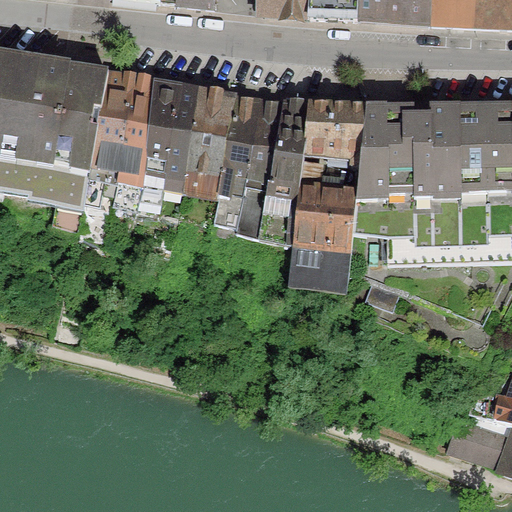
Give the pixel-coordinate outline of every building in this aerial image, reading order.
[(178,0),(177,8),(216,12),(216,0),(178,0)] [(265,0),(265,18),(308,21),(310,0),(265,0)] [(359,0),(310,0),(308,21),(358,23),(359,0)] [(359,0),(358,23),(432,28),(430,0),(359,0)] [(511,31),(511,0),(430,0),(432,28),(511,31)] [(0,193),(85,206),(109,79),(0,62),(0,193)] [(101,197),(117,200),(136,84),(109,79),(85,206),(99,211),(101,197)] [(138,216),(139,213),(157,88),(136,84),(117,200),(114,211),(138,216)] [(161,217),(166,187),(182,93),(157,88),(139,213),(161,217)] [(166,187),(186,191),(201,95),(182,93),(166,187)] [(216,196),(220,203),(236,102),(201,95),(186,191),(216,196)] [(215,229),(238,233),(262,106),(236,102),(220,203),(215,229)] [(237,238),(260,243),(284,109),(262,106),(238,233),(237,238)] [(260,243),(293,249),(301,190),(306,153),(312,110),(284,109),(260,243)] [(312,110),(306,153),(358,157),(358,163),(352,163),(352,171),(361,171),(367,117),(367,113),(312,110)] [(511,113),(453,114),(456,266),(511,266),(511,113)] [(388,268),(456,266),(453,114),(367,117),(361,171),(358,196),(355,237),(388,242),(388,268)] [(355,237),(358,196),(301,190),(293,249),(290,292),(348,297),(355,237)] [(396,292),(369,281),(362,298),(388,309),(396,292)] [(511,374),(501,387),(499,403),(494,426),(503,428),(503,425),(511,428),(511,374)] [(494,426),(499,403),(476,393),(470,420),(494,426)] [(511,446),(511,439),(459,424),(450,455),(502,472),(511,446)] [(511,446),(502,472),(499,478),(511,482),(511,446)]
